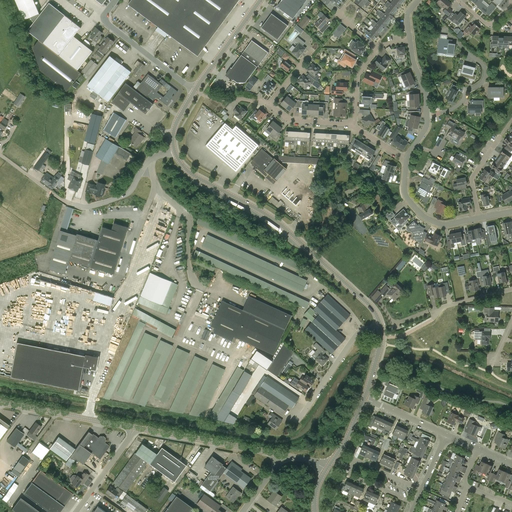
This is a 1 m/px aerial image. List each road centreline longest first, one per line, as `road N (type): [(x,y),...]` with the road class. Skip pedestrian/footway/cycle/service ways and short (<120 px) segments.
road 1 (tertiary): [(380,327),(367,303),(277,221),(186,171),(174,152)]
road 2 (unclassified): [(174,152),(153,159),(127,194),(82,207),(0,156)]
road 3 (residential): [(422,488),(357,460),(349,467),(349,475),(415,503)]
road 4 (unclassified): [(284,456),(135,428)]
road 5 (unclassified): [(135,428),(0,403)]
road 6 (unclassified): [(115,0),(104,20),(194,90)]
road 7 (residential): [(299,418),(352,339),(380,327)]
road 8 (residential): [(478,218),(440,224),(420,214),(404,192),(406,159)]
